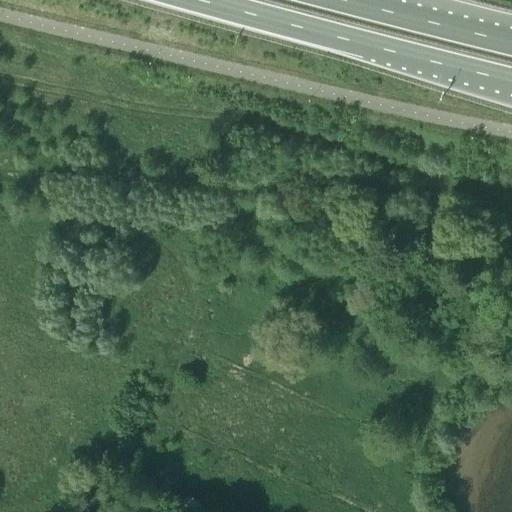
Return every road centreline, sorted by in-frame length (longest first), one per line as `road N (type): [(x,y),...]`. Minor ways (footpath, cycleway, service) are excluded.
road 1 (trunk): [(204,0),(511,79)]
road 2 (trunk): [(511,38),(350,0)]
